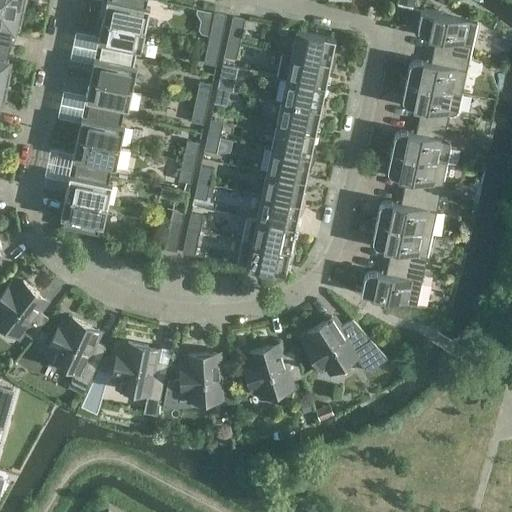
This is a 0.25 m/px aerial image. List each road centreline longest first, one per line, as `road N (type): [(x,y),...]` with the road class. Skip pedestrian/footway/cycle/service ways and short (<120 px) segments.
road 1 (residential): [(66,0),(28,178),(45,242),(106,288),(186,313),(275,304),(322,271)]
road 2 (residential): [(322,271),(381,38),(251,0)]
